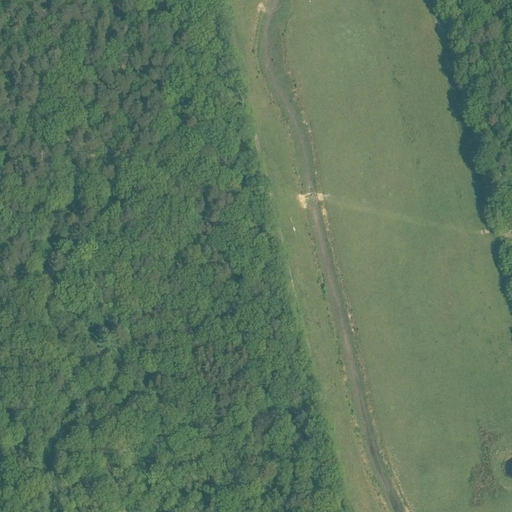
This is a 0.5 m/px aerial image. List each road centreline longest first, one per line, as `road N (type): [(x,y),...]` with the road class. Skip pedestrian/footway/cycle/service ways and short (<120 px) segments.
road 1 (track): [(0,475),(324,413)]
road 2 (track): [(260,153),(324,413)]
road 3 (track): [(432,0),(485,221),(491,234),(511,238)]
road 4 (track): [(221,0),(260,153)]
road 5 (track): [(233,43),(110,0)]
